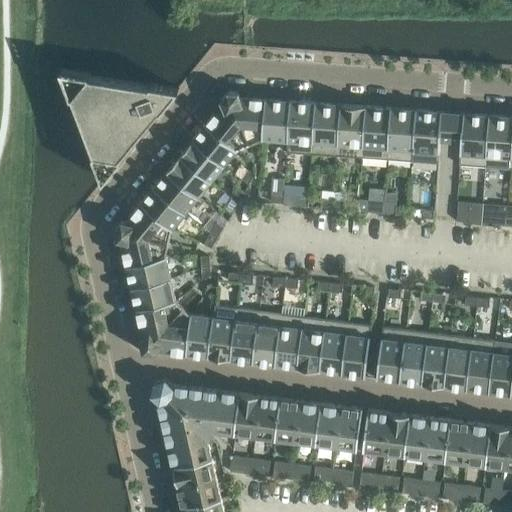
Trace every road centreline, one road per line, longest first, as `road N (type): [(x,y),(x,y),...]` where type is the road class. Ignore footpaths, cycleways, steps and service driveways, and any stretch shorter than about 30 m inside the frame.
road 1 (residential): [(511,85),(219,73),(89,228),(127,366)]
road 2 (residential): [(511,413),(127,366)]
road 3 (residential): [(127,366),(158,511)]
